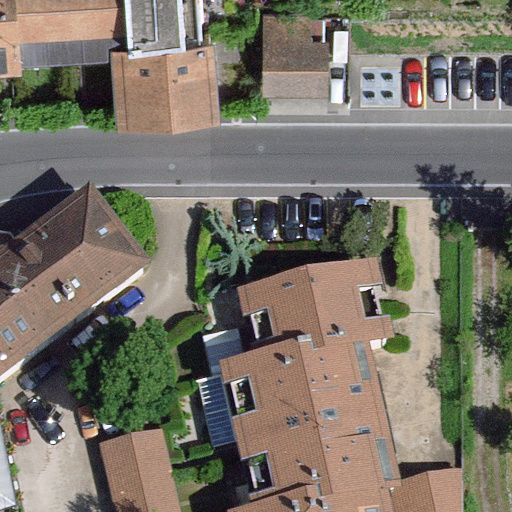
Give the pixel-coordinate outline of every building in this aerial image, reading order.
[(17,55),(13,0),(0,0),(0,62),(18,62),(17,55)] [(130,41),(127,0),(13,0),(17,55),(117,49),(130,48),(130,41)] [(201,37),(198,0),(127,0),(130,41),(201,37)] [(327,94),(328,16),(267,16),(266,93),(327,94)] [(130,48),(117,49),(121,116),(214,111),(210,37),(201,37),(130,41),(130,48)] [(0,376),(135,272),(82,204),(0,267),(0,376)] [(383,346),(368,278),(242,305),(257,370),(225,378),(254,511),(461,511),(461,477),(395,492),(363,350),(383,346)] [(178,511),(162,437),(103,451),(116,511),(178,511)] [(0,511),(12,511),(14,511),(0,443),(0,511)]
